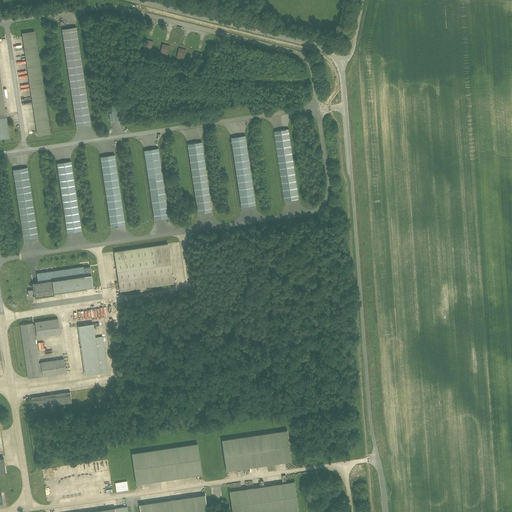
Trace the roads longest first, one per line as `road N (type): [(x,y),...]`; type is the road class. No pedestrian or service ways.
road 1 (unclassified): [(341,65),(370,425),(385,511)]
road 2 (unclassified): [(341,65),(317,47),(131,0)]
